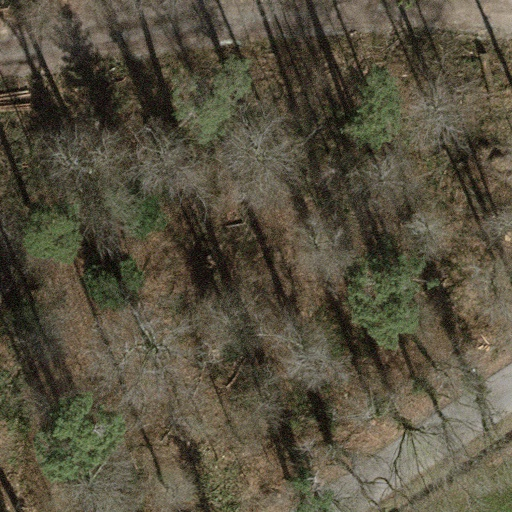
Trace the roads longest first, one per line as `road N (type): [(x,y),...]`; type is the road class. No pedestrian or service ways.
road 1 (track): [(0,49),(252,0),(511,5)]
road 2 (unclassified): [(316,511),(511,386)]
